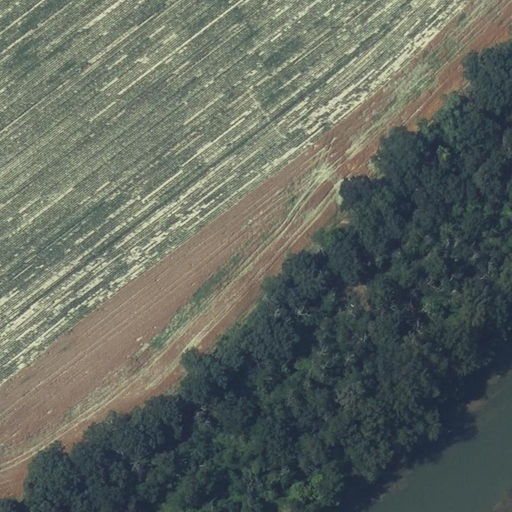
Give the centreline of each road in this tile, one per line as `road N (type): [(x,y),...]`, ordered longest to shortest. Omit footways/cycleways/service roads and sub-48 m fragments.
road 1 (track): [(511,40),(167,386),(0,510)]
road 2 (track): [(119,511),(142,465),(286,337),(329,305),(420,260),(452,203),(511,131)]
